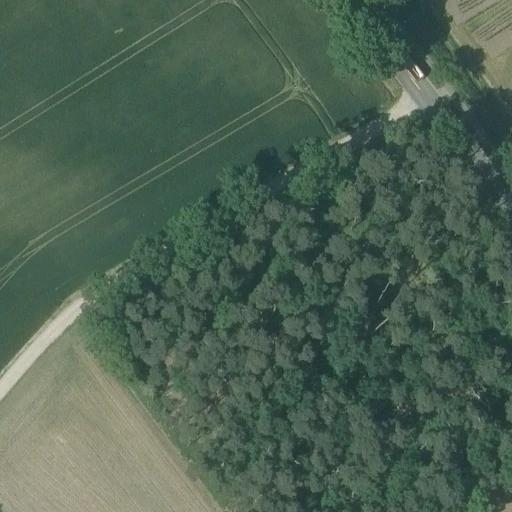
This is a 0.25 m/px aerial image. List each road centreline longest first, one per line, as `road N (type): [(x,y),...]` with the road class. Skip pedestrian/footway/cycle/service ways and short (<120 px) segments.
road 1 (unclassified): [(429,107),(41,337),(0,388)]
road 2 (secondary): [(429,107),(511,217)]
road 3 (secondary): [(348,0),(429,107)]
